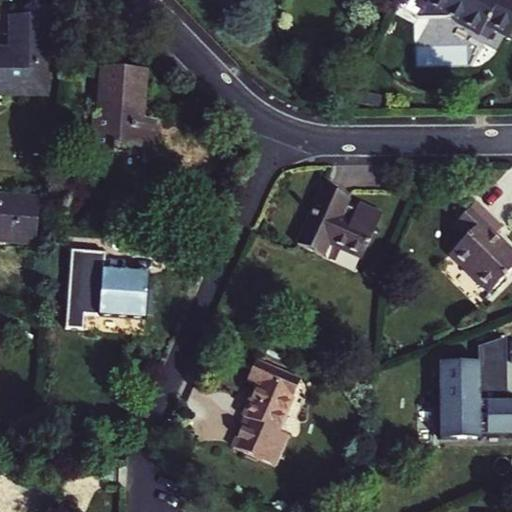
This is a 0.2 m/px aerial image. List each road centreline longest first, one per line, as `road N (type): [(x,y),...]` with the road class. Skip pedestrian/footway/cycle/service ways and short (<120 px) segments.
road 1 (residential): [(142,511),(152,416),(285,133)]
road 2 (residential): [(285,133),(335,142),(511,140)]
road 3 (residential): [(134,0),(254,114),(285,133)]
